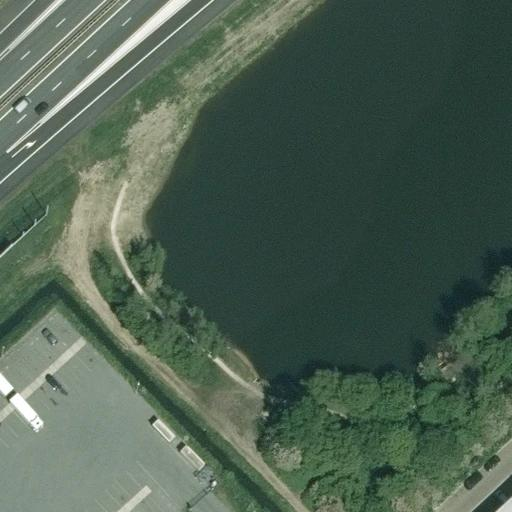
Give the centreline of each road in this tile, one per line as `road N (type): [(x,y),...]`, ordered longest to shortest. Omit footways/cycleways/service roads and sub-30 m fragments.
road 1 (track): [(304,511),(76,276)]
road 2 (unknown): [(210,511),(128,422),(70,423),(0,470)]
road 3 (motorway): [(50,92),(204,0)]
road 4 (motorway): [(50,92),(150,0)]
